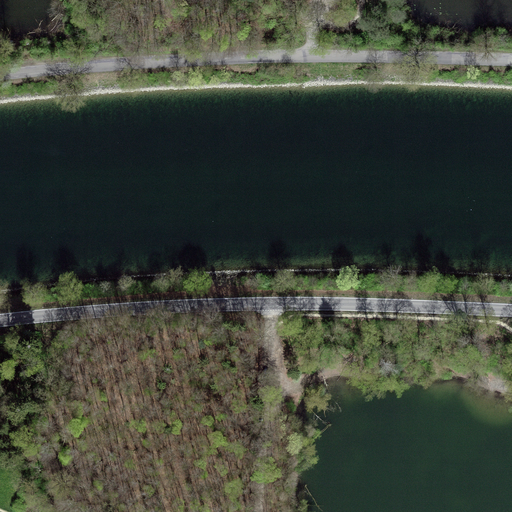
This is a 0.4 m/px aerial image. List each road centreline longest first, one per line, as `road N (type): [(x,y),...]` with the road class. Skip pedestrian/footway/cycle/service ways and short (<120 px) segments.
road 1 (tertiary): [(0,320),(273,299),(511,311)]
road 2 (unclassified): [(0,75),(310,55),(511,60)]
road 3 (track): [(273,299),(261,511)]
